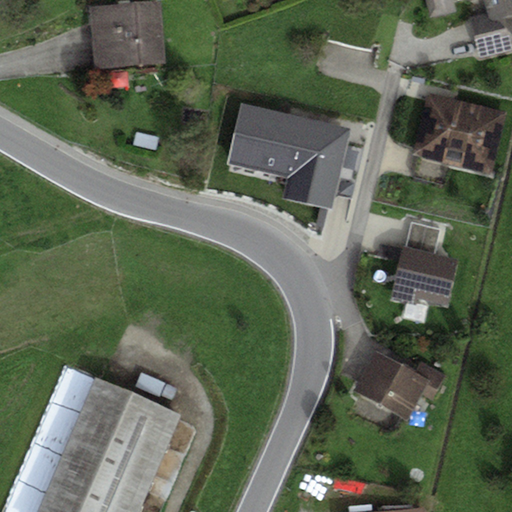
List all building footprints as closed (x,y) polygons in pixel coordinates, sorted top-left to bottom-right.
[(511,0),(424,0),(429,21),(457,15),(454,0),(455,0),(466,0),(467,1),(471,0),(484,0),(488,13),(470,18),(480,60),(511,52),(511,0)] [(160,1),(89,6),(94,68),(164,63),(160,1)] [(326,42),(371,53),(378,25),(333,14),(326,42)] [(507,111),(426,92),(410,157),(417,158),(413,179),(444,186),(449,165),(492,175),(507,111)] [(350,130),(241,104),(227,165),(288,180),(283,199),(331,211),(350,130)] [(405,246),(402,246),(389,299),(415,305),(417,299),(448,306),(460,258),(436,253),(441,229),(411,222),(405,246)] [(415,371),(376,349),(353,391),(406,421),(421,394),(433,400),(446,376),(420,362),(415,371)] [(140,511),(183,416),(96,377),(36,511),(140,511)]
